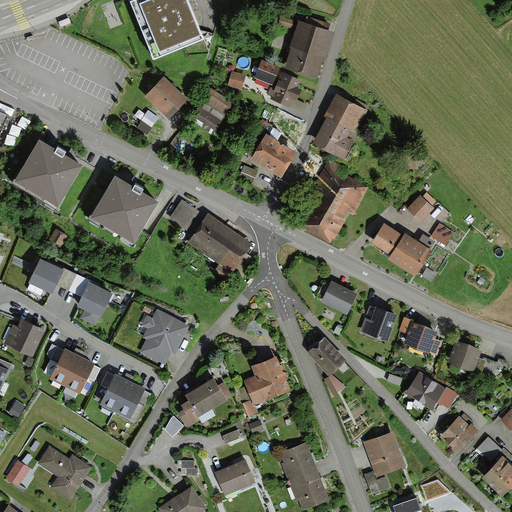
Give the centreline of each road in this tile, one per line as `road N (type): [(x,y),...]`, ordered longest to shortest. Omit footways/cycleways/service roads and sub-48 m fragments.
road 1 (residential): [(267,275),(495,511)]
road 2 (residential): [(267,275),(173,382),(124,470),(90,511)]
road 3 (tertiary): [(0,91),(261,222)]
road 4 (tertiary): [(273,227),(511,337)]
road 5 (residential): [(267,275),(362,511)]
road 6 (residential): [(350,0),(304,145),(261,222)]
road 7 (residential): [(0,296),(14,296),(153,374)]
